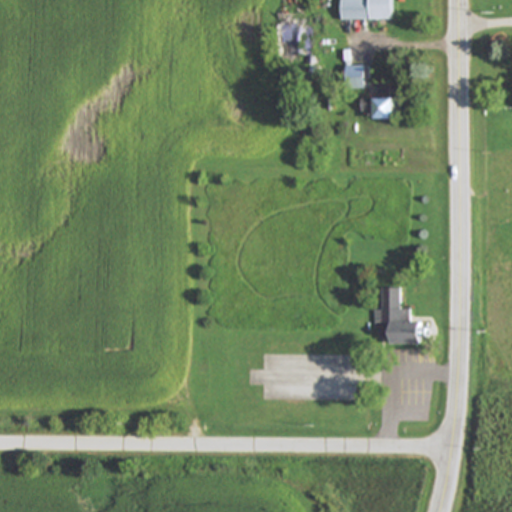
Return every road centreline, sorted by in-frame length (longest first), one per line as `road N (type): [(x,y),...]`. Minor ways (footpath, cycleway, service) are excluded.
road 1 (secondary): [(462,0),(461,396),(439,511)]
road 2 (residential): [(0,445),(456,448)]
